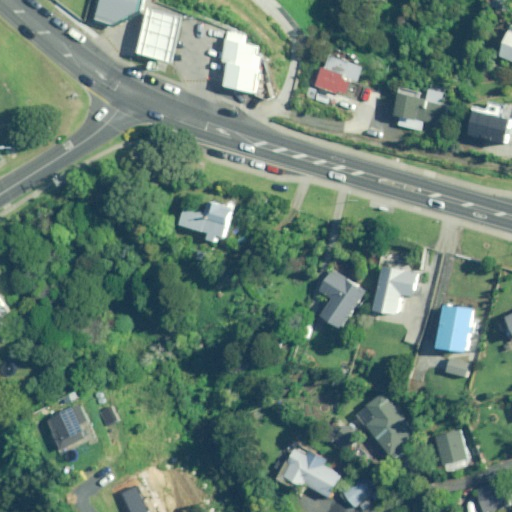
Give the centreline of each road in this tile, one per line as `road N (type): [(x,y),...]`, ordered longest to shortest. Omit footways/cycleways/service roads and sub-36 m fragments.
road 1 (secondary): [(132,94),(247,137),(511,215)]
road 2 (residential): [(0,193),(88,137),(132,94)]
road 3 (secondary): [(7,0),(71,56),(132,94)]
